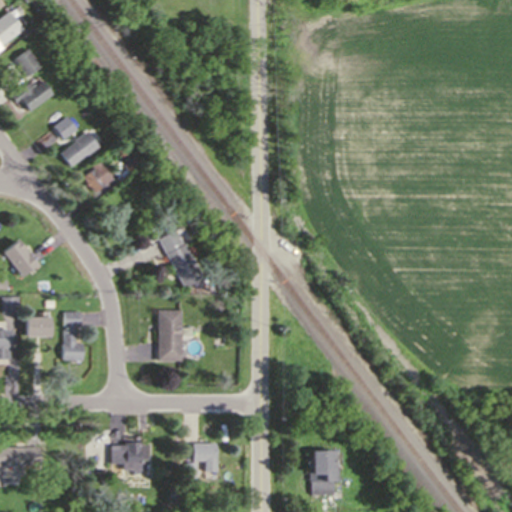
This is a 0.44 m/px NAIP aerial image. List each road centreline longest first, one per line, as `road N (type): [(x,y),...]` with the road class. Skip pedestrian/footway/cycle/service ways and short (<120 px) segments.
road 1 (residential): [(259,0),(262,511)]
road 2 (residential): [(0,150),(111,285),(124,401)]
road 3 (residential): [(261,399),(0,400)]
